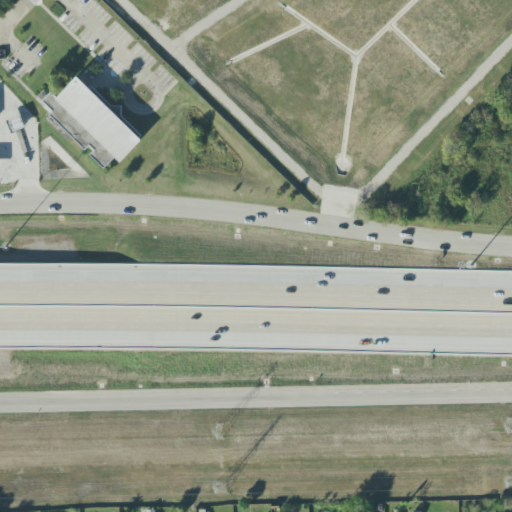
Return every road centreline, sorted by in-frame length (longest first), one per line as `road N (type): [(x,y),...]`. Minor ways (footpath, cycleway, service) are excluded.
road 1 (primary): [(511,245),(160,207),(0,206)]
road 2 (primary): [(0,403),(511,393)]
road 3 (motorway): [(511,301),(0,295)]
road 4 (motorway): [(0,324),(511,324)]
